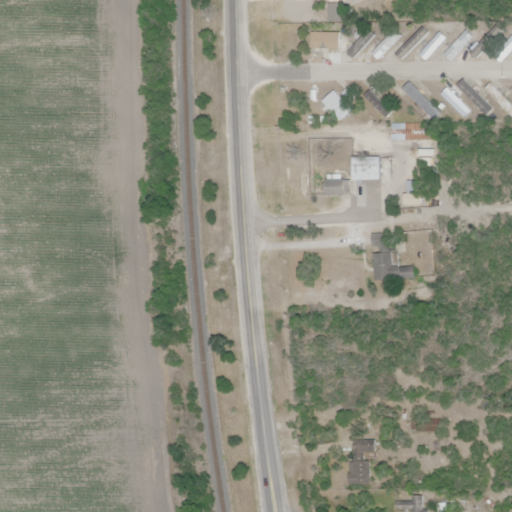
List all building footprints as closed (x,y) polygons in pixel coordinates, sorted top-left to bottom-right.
[(311,50),(340,50),(340,30),(311,30),(311,50)] [(370,31),(346,53),(354,61),(378,39),(370,31)] [(395,31),(371,53),(378,61),(402,40),(395,31)] [(421,31),(397,52),(404,60),(428,39),(421,31)] [(467,31),(443,53),(450,61),(474,40),(467,31)] [(444,32),(420,54),(427,62),(451,40),(444,32)] [(490,32),(466,54),(473,62),(497,40),(490,32)] [(511,37),(495,52),(502,60),(511,51),(511,37)] [(458,92),(480,115),(488,108),(466,85),(458,92)] [(485,92),(507,116),(511,111),(511,104),(493,85),(485,92)] [(405,94),(427,117),(435,110),(412,86),(405,94)] [(363,97),(386,120),(393,113),(371,89),(363,97)] [(439,96),(462,120),(470,112),(447,89),(439,96)] [(332,96),(319,103),(342,122),(354,107),(332,96)] [(354,158),(355,184),(381,183),(380,163),(354,158)] [(327,180),(327,195),(346,195),(346,180),(327,180)] [(375,237),(376,283),(417,282),(417,270),(392,270),(392,237),(375,237)] [(350,443),(349,489),(374,490),(376,444),(350,443)] [(396,500),(396,508),(417,509),(416,511),(420,511),(421,495),(396,500)]
